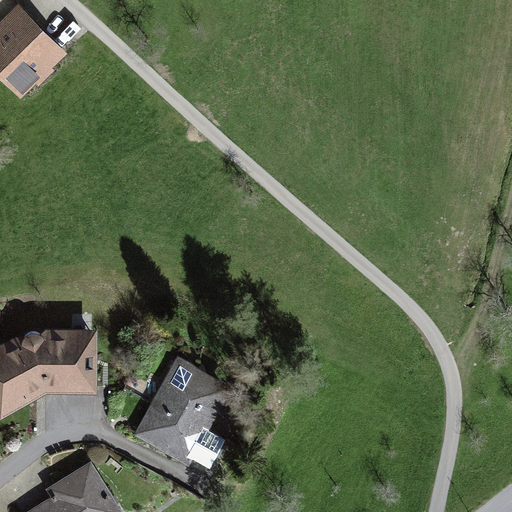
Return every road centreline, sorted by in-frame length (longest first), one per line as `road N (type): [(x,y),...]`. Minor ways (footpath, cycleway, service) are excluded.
road 1 (unclassified): [(437,511),(454,394),(450,365),(418,315),(67,0)]
road 2 (track): [(450,365),(480,316),(511,216)]
